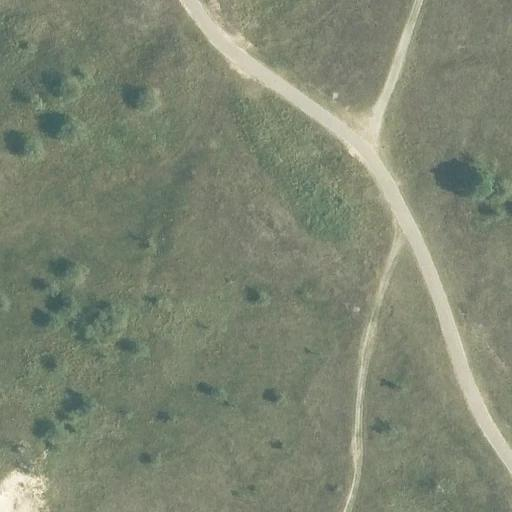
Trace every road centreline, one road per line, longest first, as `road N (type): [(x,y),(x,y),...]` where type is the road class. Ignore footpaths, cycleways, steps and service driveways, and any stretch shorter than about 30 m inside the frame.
road 1 (track): [(406,227),(367,153),(234,53),(188,0)]
road 2 (track): [(345,511),(364,356),(406,227)]
road 3 (track): [(511,463),(481,419),(406,227)]
road 4 (track): [(367,153),(419,0)]
